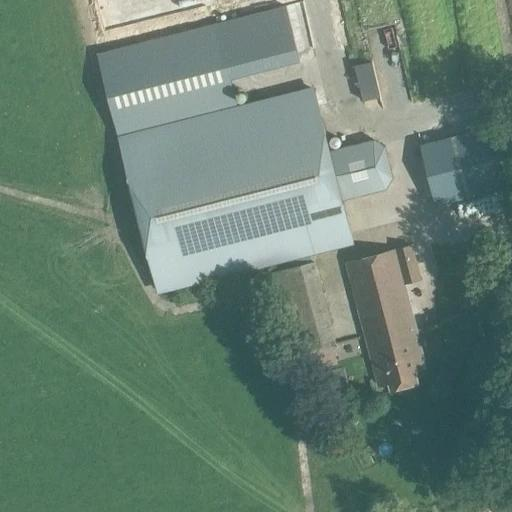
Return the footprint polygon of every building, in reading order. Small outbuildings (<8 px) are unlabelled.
[(307,0),(319,33),(350,23),(342,0),(307,0)] [(121,140),(238,110),(217,25),(99,55),(121,140)] [(360,59),(369,79),(382,74),(373,53),(360,59)] [(415,86),(389,93),(392,104),(418,97),(415,86)] [(315,91),(301,94),(238,110),(121,140),(159,290),(353,241),(343,201),(387,190),(394,178),(386,147),(374,139),(331,151),(315,91)] [(437,206),(501,190),(486,130),(422,146),(437,206)] [(403,272),(419,268),(413,246),(397,250),(403,272)] [(428,373),(397,250),(347,263),(379,385),(392,382),(394,389),(417,383),(416,376),(428,373)] [(315,264),(274,274),(294,355),(335,345),(315,264)] [(330,385),(334,398),(351,394),(347,380),(330,385)]
